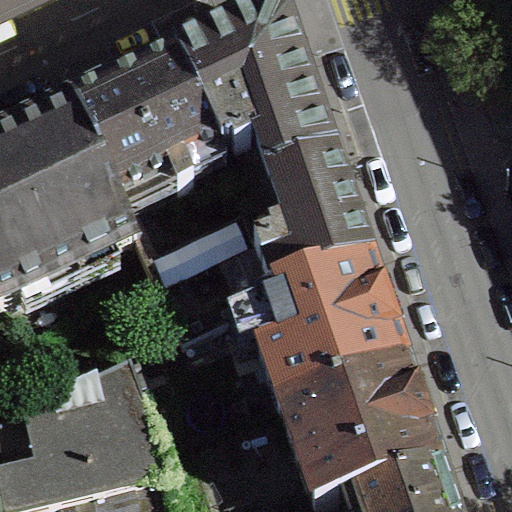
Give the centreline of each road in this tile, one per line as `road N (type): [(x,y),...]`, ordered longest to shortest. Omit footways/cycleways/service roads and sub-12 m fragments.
road 1 (residential): [(511,436),(358,0)]
road 2 (residential): [(0,57),(120,0)]
